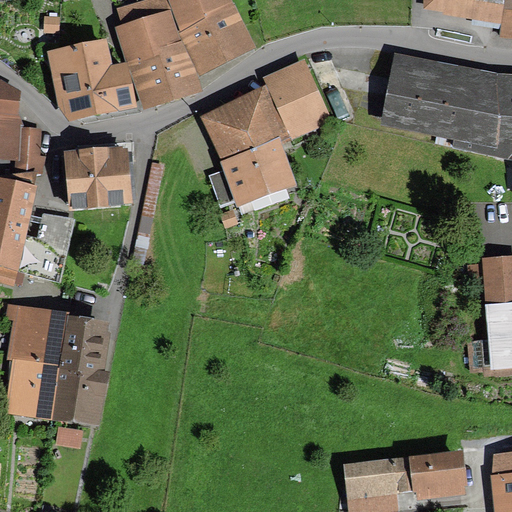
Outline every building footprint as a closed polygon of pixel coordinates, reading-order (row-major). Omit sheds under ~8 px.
[(189,90),(177,50),(172,52),(161,17),(170,14),(165,0),(152,0),(143,3),(148,20),(125,28),(136,68),(142,67),(153,102),(189,90)] [(207,64),(208,65),(238,49),(220,12),(215,0),(179,0),(189,29),(194,38),(184,43),(198,69),(207,64)] [(511,0),(428,0),(428,6),(502,18),(499,36),(511,37),(511,0)] [(58,18),(45,17),(45,32),(57,33),(58,18)] [(72,113),(77,116),(133,105),(126,70),(112,73),(110,66),(107,66),(102,45),(60,53),(72,113)] [(314,129),(311,123),(323,117),(302,74),(270,89),(292,139),(314,129)] [(511,83),(501,83),(500,95),(477,91),(479,80),(464,77),(462,88),(396,75),(388,121),(455,134),(453,145),(465,148),(464,151),(511,161),(511,83)] [(39,132),(11,129),(14,95),(0,86),(0,154),(14,155),(14,161),(18,161),(16,177),(35,175),(42,174),(45,158),(37,157),(39,132)] [(218,125),(234,161),(224,165),(226,170),(209,176),(219,207),(249,198),(254,211),(289,199),(284,185),(286,185),(273,148),(276,147),(257,106),(218,125)] [(73,209),(123,205),(118,154),(68,158),(70,185),(65,185),(66,205),(72,204),(73,209)] [(145,258),(159,167),(141,165),(127,255),(145,258)] [(37,245),(20,240),(35,175),(16,177),(0,179),(0,266),(59,283),(73,223),(44,218),(37,245)] [(511,262),(487,264),(488,290),(511,287),(511,262)] [(484,370),(484,372),(511,369),(511,287),(488,290),(493,341),(471,345),(473,371),(484,370)] [(17,376),(12,408),(57,415),(66,332),(18,325),(13,358),(17,358),(15,376),(17,376)] [(91,394),(101,338),(66,332),(57,415),(95,421),(100,396),(91,394)] [(78,447),(80,434),(60,431),(58,444),(78,447)] [(420,491),(458,486),(455,456),(382,465),(385,489),(390,488),(420,485),(420,491)] [(501,510),(500,511),(511,511),(511,457),(497,459),(494,498),(496,511),(501,510)] [(382,463),(347,467),(350,492),(385,489),(382,465),(382,463)] [(352,511),(362,511),(392,508),(390,488),(385,489),(350,492),(352,511)]
